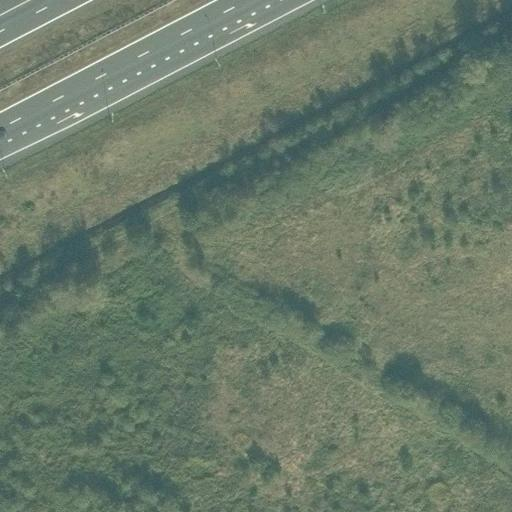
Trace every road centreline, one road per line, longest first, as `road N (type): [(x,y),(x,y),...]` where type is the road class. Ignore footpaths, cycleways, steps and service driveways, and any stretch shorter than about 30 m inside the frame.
road 1 (track): [(511,30),(0,302)]
road 2 (motorway): [(0,128),(247,0)]
